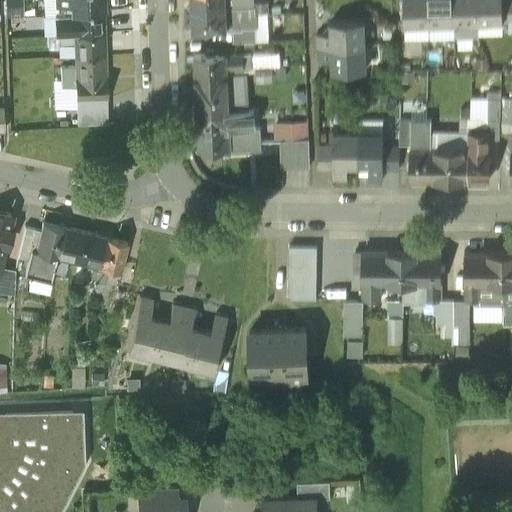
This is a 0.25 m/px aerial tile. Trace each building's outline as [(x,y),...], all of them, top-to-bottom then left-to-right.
[(20,16),(19,0),(5,0),(6,16),(20,16)] [(72,0),(55,0),(57,17),(59,17),(73,16),(72,0)] [(102,0),(72,0),(73,16),(103,14),(102,0)] [(224,0),(191,0),(192,11),(225,10),(224,0)] [(403,0),(404,28),(429,27),(427,0),(403,0)] [(427,0),(429,27),(453,26),(452,0),(427,0)] [(476,0),(452,0),(453,26),(477,25),(476,0)] [(501,0),(476,0),(477,25),(502,24),(502,0),(501,0)] [(511,0),(503,0),(502,0),(502,24),(511,23),(511,0)] [(255,8),(225,10),(225,32),(232,32),(243,32),(242,30),(256,30),(255,16),(255,8)] [(225,10),(192,11),(192,34),(225,32),(225,10)] [(103,14),(73,16),(74,37),(104,36),(103,14)] [(267,15),(255,16),(256,30),(256,35),(267,34),(267,15)] [(73,16),(59,17),(57,17),(54,17),(55,37),(59,37),(59,38),(74,37),(73,16)] [(364,22),(330,24),(330,36),(316,36),(316,49),(365,47),(364,22)] [(242,30),(243,32),(232,32),(233,44),(256,43),(256,35),(256,30),(242,30)] [(267,34),(256,35),(256,43),(268,43),(267,34)] [(104,36),(74,37),(74,47),(75,58),(105,57),(104,36)] [(74,37),(59,38),(60,47),(74,47),(74,37)] [(365,47),(316,49),(317,62),(331,61),(332,73),(366,72),(365,47)] [(242,55),(226,56),(227,71),(243,70),(242,55)] [(226,56),(194,57),(194,77),(227,76),(227,71),(226,56)] [(269,56),(257,56),(257,68),(270,67),(269,56)] [(105,57),(75,58),(75,70),(76,79),(106,78),(105,57)] [(46,71),(46,80),(61,80),(61,70),(46,71)] [(75,70),(61,70),(61,80),(76,79),(75,70)] [(227,76),(194,77),(195,96),(228,94),(227,81),(227,76)] [(106,78),(76,79),(76,89),(77,101),(107,100),(106,78)] [(76,79),(61,80),(61,89),(76,89),(76,79)] [(47,90),(61,89),(61,80),(46,80),(47,90)] [(239,80),(227,81),(228,94),(236,94),(239,94),(239,80)] [(228,94),(195,96),(196,114),(229,113),(228,94)] [(236,113),(236,94),(228,94),(229,113),(236,113)] [(131,96),(108,97),(109,118),(132,117),(131,96)] [(501,100),(488,100),(488,122),(500,122),(501,100)] [(511,103),(511,100),(501,100),(500,122),(511,122),(511,103)] [(484,103),(471,102),(471,120),(484,120),(484,103)] [(236,113),(229,113),(229,131),(255,130),(254,129),(253,113),(254,113),(253,112),(236,113)] [(229,113),(196,114),(196,133),(229,132),(229,131),(229,113)] [(431,121),(411,120),(411,121),(411,145),(411,149),(412,149),(431,149),(431,121)] [(411,121),(399,121),(399,145),(411,145),(411,121)] [(450,143),(449,128),(438,128),(438,143),(445,143),(450,143)] [(255,130),(229,131),(229,132),(230,151),(229,151),(229,152),(260,151),(259,129),(255,130)] [(275,143),(280,142),(308,141),(308,130),(275,131),(275,143)] [(229,132),(196,133),(197,152),(229,151),(230,151),(229,132)] [(358,133),(333,133),(333,147),(333,171),(333,182),(347,182),(347,167),(357,168),(358,133)] [(383,133),(358,133),(357,168),(369,168),(369,182),(383,182),(383,171),(383,147),(383,133)] [(488,133),(473,133),(472,149),(488,149),(488,133)] [(308,141),(280,142),(281,169),(297,169),(309,168),(308,141)] [(333,147),(316,147),(317,171),(333,171),(333,147)] [(399,147),(383,147),(383,171),(399,172),(399,147)] [(431,149),(412,149),(411,182),(430,182),(431,149)] [(444,149),(431,149),(430,182),(449,182),(449,149),(444,149)] [(450,149),(449,149),(449,182),(468,182),(468,149),(450,149)] [(472,149),(468,149),(468,182),(488,182),(488,149),(472,149)] [(10,216),(0,213),(0,244),(3,245),(3,244),(7,230),(10,216)] [(64,229),(42,223),(40,231),(35,252),(35,253),(57,258),(64,229)] [(40,231),(25,227),(17,258),(28,261),(31,250),(35,252),(40,231)] [(64,229),(57,258),(67,261),(78,263),(85,234),(64,229)] [(7,230),(3,244),(8,245),(11,231),(7,230)] [(106,239),(85,234),(78,263),(89,266),(98,268),(106,239)] [(127,244),(106,239),(98,268),(108,271),(120,274),(127,244)] [(289,248),(289,300),(315,301),(316,248),(289,248)] [(57,258),(35,253),(35,252),(31,250),(28,261),(24,277),(51,284),(54,272),(57,258)] [(364,253),(355,253),(355,272),(363,273),(364,253)] [(402,253),(364,253),(363,273),(363,285),(379,285),(402,285),(402,253)] [(440,254),(402,253),(402,285),(425,285),(440,285),(440,254)] [(484,254),(464,254),(464,286),(480,286),(484,286),(484,254)] [(502,254),(484,254),(484,286),(480,286),(480,303),(503,303),(502,286),(502,254)] [(511,254),(502,254),(502,286),(511,286),(511,254)] [(67,261),(57,258),(54,272),(63,275),(67,261)] [(89,266),(78,263),(75,276),(86,279),(89,266)] [(98,268),(89,266),(86,279),(86,280),(89,281),(94,282),(98,268)] [(14,270),(0,267),(0,293),(13,294),(14,270)] [(108,271),(98,268),(94,282),(104,285),(108,271)] [(120,274),(108,271),(104,285),(109,286),(108,292),(115,291),(120,274)] [(94,282),(89,281),(86,292),(91,293),(94,282)] [(104,285),(94,282),(91,293),(90,298),(105,302),(108,292),(109,286),(104,285)] [(379,285),(363,285),(363,302),(379,302),(379,285)] [(440,285),(425,285),(425,302),(440,302),(440,301),(440,285)] [(480,286),(464,286),(464,302),(480,303),(480,286)] [(511,286),(502,286),(503,303),(503,306),(511,306),(511,286)] [(152,299),(139,296),(126,350),(149,356),(158,319),(148,316),(152,299)] [(453,301),(440,301),(440,302),(440,314),(442,314),(453,314),(453,308),(453,301)] [(363,303),(344,303),(343,340),(362,340),(362,308),(363,308),(363,303)] [(167,321),(158,319),(149,356),(171,361),(184,307),(171,304),(167,321)] [(511,306),(503,306),(503,315),(503,364),(511,363),(511,306)] [(184,307),(171,361),(193,366),(202,329),(192,327),(196,310),(184,307)] [(467,308),(453,308),(453,314),(453,338),(466,338),(467,308)] [(211,332),(202,329),(193,366),(215,372),(228,318),(215,314),(211,332)] [(442,321),(442,338),(453,338),(453,314),(442,314),(442,321)] [(402,323),(388,323),(388,347),(402,347),(402,323)] [(305,329),(249,331),(251,379),(308,377),(305,329)] [(466,338),(453,338),(453,354),(453,356),(466,356),(466,338)] [(82,379),(72,378),(72,387),(82,387),(82,379)] [(125,380),(126,397),(144,396),(143,379),(125,380)] [(89,381),(89,389),(100,388),(100,380),(89,381)] [(169,385),(169,395),(185,394),(185,384),(169,385)] [(0,511),(59,511),(83,463),(81,408),(0,413),(0,511)] [(330,480),(298,482),(298,497),(316,497),(316,498),(331,497),(330,480)] [(174,487),(147,488),(147,501),(175,499),(174,487)] [(298,497),(264,499),(264,511),(316,511),(316,498),(316,497),(298,497)] [(147,501),(138,501),(138,511),(183,511),(183,499),(175,499),(147,501)]
